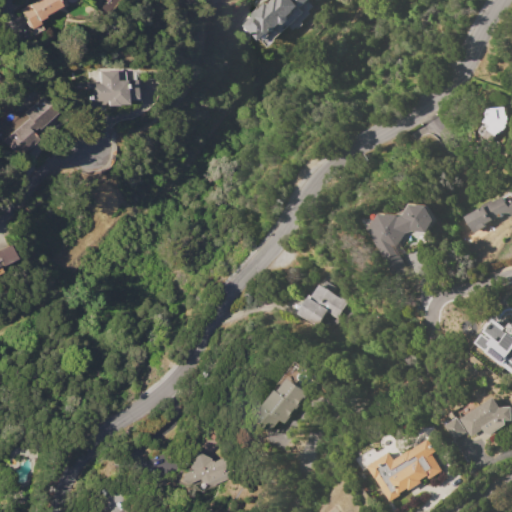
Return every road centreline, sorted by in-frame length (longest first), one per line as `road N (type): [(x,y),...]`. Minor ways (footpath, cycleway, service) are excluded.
road 1 (residential): [(502,0),(452,87),(323,168),(234,285),(173,383),(84,450),(56,511)]
road 2 (residential): [(511,272),(439,297),(414,385),(351,405),(314,431),(292,511)]
